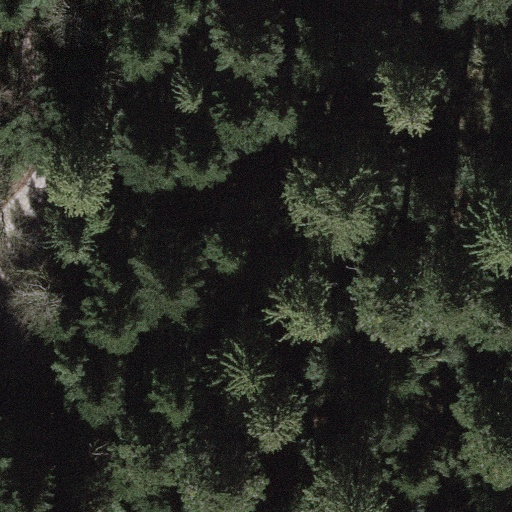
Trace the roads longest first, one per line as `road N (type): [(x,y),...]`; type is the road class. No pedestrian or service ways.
road 1 (unclassified): [(0,246),(208,0)]
road 2 (track): [(0,418),(22,352),(29,210)]
road 3 (track): [(8,0),(41,196)]
